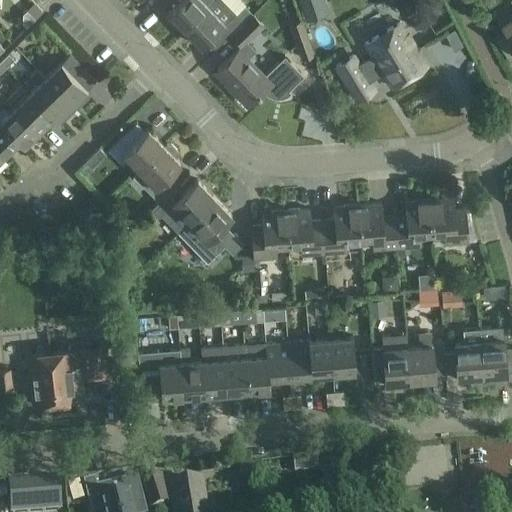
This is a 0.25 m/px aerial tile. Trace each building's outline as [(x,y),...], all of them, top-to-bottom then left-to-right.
[(177,22),(184,29),(213,0),(179,0),(167,12),(168,13),(166,15),(166,19),(171,24),(174,24),(177,22)] [(212,52),(243,21),(251,14),(243,6),(245,4),(241,0),(213,0),(184,29),(201,46),(203,43),(212,52)] [(324,0),(297,0),(305,24),(330,15),(324,0)] [(34,19),(26,10),(22,14),(23,23),(26,27),(34,19)] [(511,13),(498,22),(506,34),(497,41),(510,61),(511,59),(511,13)] [(252,15),(231,35),(242,46),(263,26),(252,15)] [(425,66),(399,23),(364,44),(390,87),(425,66)] [(305,28),(292,33),(302,60),(315,55),(305,28)] [(456,33),(447,38),(457,54),(465,49),(456,33)] [(246,105),(262,90),(264,92),(268,95),(271,97),(275,98),(278,98),(282,98),(285,97),(287,96),(290,93),(287,90),(289,89),(297,97),(309,85),(301,77),(303,75),(284,56),(263,76),(237,49),(216,70),(234,90),(233,91),(246,105)] [(0,60),(0,62),(5,68),(14,59),(8,53),(0,60)] [(44,78),(75,109),(84,100),(80,95),(87,89),(86,89),(95,81),(69,54),(61,62),(44,78)] [(61,114),(65,118),(75,109),(44,78),(35,69),(29,75),(38,84),(29,92),(55,120),(61,114)] [(39,135),(55,120),(29,92),(13,108),(39,135)] [(0,125),(16,142),(23,150),(39,135),(13,108),(9,112),(5,108),(1,108),(0,109),(0,125)] [(0,156),(1,157),(16,142),(0,125),(0,156)] [(128,159),(138,170),(163,146),(147,129),(137,138),(129,129),(107,150),(122,165),(128,159)] [(171,172),(180,163),(174,157),(177,155),(177,151),(170,144),(166,144),(164,146),(163,146),(138,170),(132,176),(157,202),(170,189),(179,181),(171,172)] [(160,215),(168,223),(178,233),(214,198),(196,180),(178,197),(170,189),(157,202),(149,210),(157,218),(160,215)] [(452,197),(428,199),(431,233),(443,232),(444,244),(468,242),(465,209),(453,210),(452,197)] [(231,216),(214,198),(178,233),(187,243),(206,263),(224,245),(213,233),(231,216)] [(405,213),(393,214),(396,248),(419,246),(418,234),(431,233),(428,199),(404,201),(405,213)] [(356,205),(359,238),(360,246),(372,245),(372,250),(396,248),(393,214),(381,215),(380,203),(356,205)] [(333,219),(321,220),(324,253),(348,252),(347,239),(359,238),(356,205),(333,207),(333,219)] [(308,209),(285,211),(287,244),(300,243),(301,255),(324,253),(321,220),(309,221),(308,209)] [(471,209),(465,209),(468,242),(480,241),(471,209)] [(275,245),(287,244),(285,211),(261,213),(262,225),(250,226),(252,255),(252,259),(276,257),(275,245)] [(253,267),(252,259),(252,255),(242,256),(243,272),(254,271),(253,269),(253,267)] [(267,292),(265,292),(264,286),(266,286),(265,268),(258,268),(260,294),(255,294),(256,303),(268,302),(267,292)] [(327,300),(328,300),(327,288),(316,289),(317,301),(327,300)] [(383,300),(371,301),(372,317),(384,316),(383,300)] [(99,327),(116,326),(114,301),(96,303),(99,327)] [(263,321),(262,308),(254,308),(254,321),(263,321)] [(220,324),(219,311),(211,312),(212,325),(220,324)] [(219,311),(220,324),(229,323),(228,311),(219,311)] [(186,327),(198,326),(198,313),(176,315),(177,327),(186,327)] [(177,327),(176,315),(167,315),(169,328),(177,327)] [(511,346),(503,347),(503,338),(502,326),(477,328),(478,340),(481,374),(493,373),(493,378),(506,377),(505,372),(511,371),(511,346)] [(434,378),(445,377),(443,352),(442,340),(431,341),(430,331),(417,332),(418,345),(407,346),(409,380),(421,379),(421,383),(434,382),(434,378)] [(409,380),(407,346),(406,334),(381,336),(382,346),(370,347),(371,358),(373,383),(385,382),(385,386),(398,385),(397,381),(409,380)] [(352,337),(330,338),(332,373),(355,371),(352,337)] [(330,338),(308,340),(311,375),(332,373),(330,338)] [(308,340),(286,342),(289,376),(311,375),(308,340)] [(454,351),(443,352),(445,377),(456,376),(457,380),(469,379),(468,375),(481,374),(478,340),(454,342),(454,351)] [(268,378),(289,376),(286,342),(265,343),(269,389),(268,378)] [(226,392),(247,391),(243,345),(243,343),(222,345),(226,392)] [(247,391),(269,389),(265,343),(243,345),(247,391)] [(76,401),(74,379),(108,376),(105,345),(49,351),(54,403),(76,401)] [(204,394),(226,392),(222,345),(200,346),(201,359),(204,394)] [(178,348),(179,349),(180,361),(182,396),(204,394),(201,359),(190,360),(189,347),(178,348)] [(182,396),(180,361),(179,349),(138,352),(142,394),(160,392),(160,397),(182,396)] [(33,405),(54,403),(49,351),(27,354),(33,405)] [(9,369),(0,370),(0,390),(12,389),(9,369)] [(342,391),(334,392),(335,405),(343,404),(342,391)] [(335,405),(334,392),(325,393),(326,406),(335,405)] [(292,408),(291,395),(282,396),(283,409),(292,408)] [(291,395),(292,408),(300,408),(299,395),(291,395)] [(278,469),(292,467),(293,471),(317,469),(316,457),(292,459),(291,457),(237,464),(238,475),(249,474),(249,470),(259,469),(260,472),(278,471),(278,469)] [(339,499),(335,470),(320,472),(324,501),(339,499)] [(133,511),(132,505),(143,502),(136,471),(122,474),(123,476),(95,483),(93,475),(82,478),(85,489),(94,487),(100,511),(133,511)] [(172,511),(204,511),(201,482),(162,487),(159,477),(142,482),(151,508),(167,503),(172,502),(172,511)] [(38,511),(59,511),(57,479),(9,482),(10,511),(38,511)]
